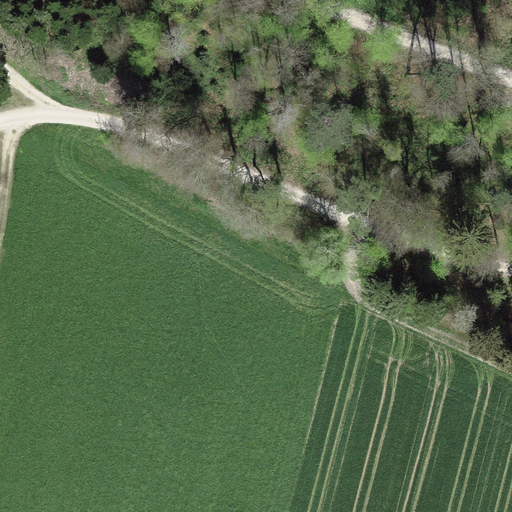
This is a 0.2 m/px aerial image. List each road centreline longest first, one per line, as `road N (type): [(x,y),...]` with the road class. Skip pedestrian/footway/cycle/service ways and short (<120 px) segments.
road 1 (track): [(0,121),(48,111),(136,129),(396,239),(511,265)]
road 2 (track): [(344,217),(346,265),(362,302),(511,368)]
road 3 (track): [(511,79),(306,0)]
